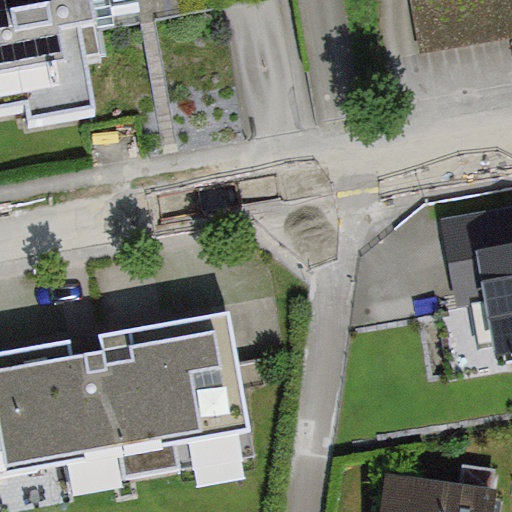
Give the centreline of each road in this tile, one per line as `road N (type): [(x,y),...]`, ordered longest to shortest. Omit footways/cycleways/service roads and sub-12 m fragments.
road 1 (residential): [(302,511),(336,258),(320,188)]
road 2 (residential): [(320,188),(0,239)]
road 3 (residential): [(511,154),(320,188)]
